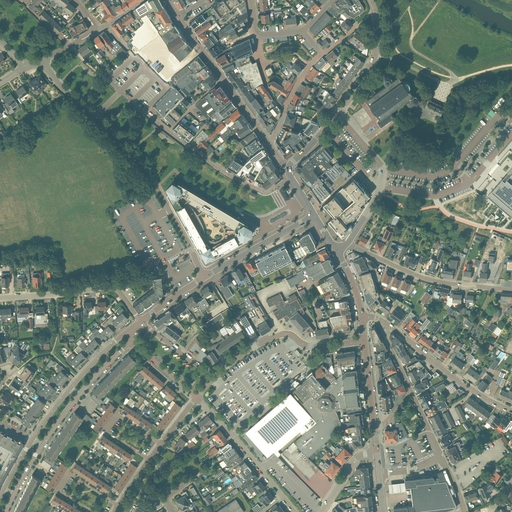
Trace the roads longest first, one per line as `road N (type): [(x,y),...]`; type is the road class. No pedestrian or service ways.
road 1 (unclassified): [(205,277),(158,190),(95,117)]
road 2 (unclassified): [(347,243),(437,281),(511,289)]
road 3 (residential): [(145,112),(258,190),(290,177)]
road 4 (residential): [(213,378),(280,334),(310,347),(364,340)]
road 5 (residential): [(0,298),(109,287),(141,322)]
road 6 (residential): [(511,410),(465,386),(383,321)]
road 7 (residential): [(294,511),(196,397)]
road 8 (unclassified): [(205,277),(314,215)]
road 9 (residential): [(159,443),(119,413),(106,429),(148,460)]
